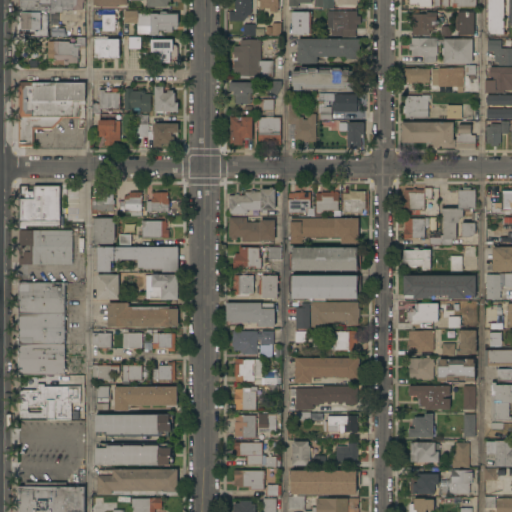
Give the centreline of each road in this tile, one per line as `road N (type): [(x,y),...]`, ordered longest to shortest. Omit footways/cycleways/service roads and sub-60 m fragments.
road 1 (residential): [(206,511),(202,0)]
road 2 (residential): [(384,511),(383,0)]
road 3 (residential): [(206,168),(511,166)]
road 4 (residential): [(206,168),(0,168)]
road 5 (secondary): [(0,459),(0,273)]
